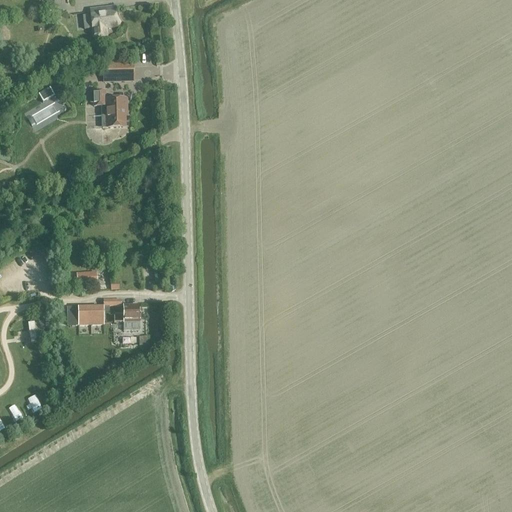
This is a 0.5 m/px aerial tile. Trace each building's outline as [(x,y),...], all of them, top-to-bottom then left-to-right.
[(114,13),(109,13),(108,8),(90,10),(93,38),(106,37),(105,28),(116,27),(114,13)] [(103,65),(103,80),(133,79),(133,65),(103,65)] [(104,92),(93,93),(93,107),(101,107),(102,129),(107,129),(124,128),(124,111),(126,111),(126,100),(104,101),(104,92)] [(96,274),(76,276),(77,286),(97,284),(96,274)] [(111,307),(112,322),(122,322),(123,330),(140,330),(137,305),(111,307)] [(104,326),(103,308),(67,308),(67,326),(104,326)] [(30,344),(36,343),(34,323),(28,324),(30,344)] [(143,330),(142,344),(152,344),(153,331),(143,330)] [(129,357),(138,353),(135,348),(126,353),(129,357)]
